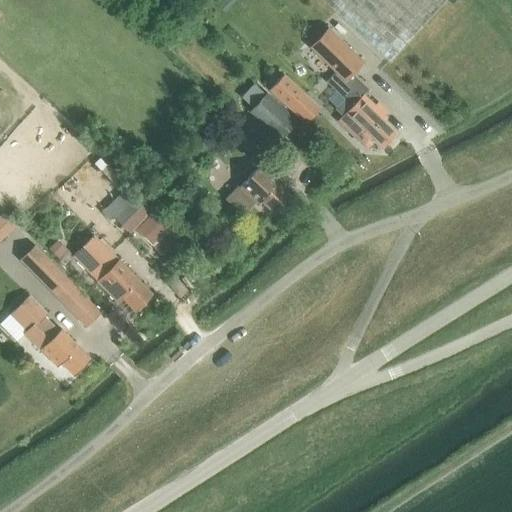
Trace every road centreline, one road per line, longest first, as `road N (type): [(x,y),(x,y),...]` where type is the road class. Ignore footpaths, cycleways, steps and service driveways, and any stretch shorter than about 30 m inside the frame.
road 1 (unclassified): [(7,511),(282,280),(341,238),(418,215)]
road 2 (unclassified): [(141,511),(327,392)]
road 3 (unclassified): [(327,392),(418,215)]
road 4 (unclassified): [(346,381),(511,276)]
road 5 (unclassified): [(346,381),(378,378),(511,321)]
